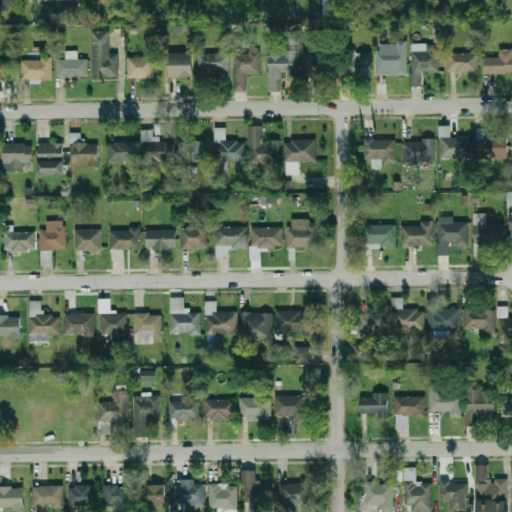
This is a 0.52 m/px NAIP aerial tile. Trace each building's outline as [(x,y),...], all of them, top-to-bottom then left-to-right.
[(338,0),(322,0),(323,16),(339,16),(338,0)] [(79,23),(79,5),(43,5),(43,23),(79,23)] [(92,31),(92,77),(118,77),(118,53),(109,53),(109,31),(92,31)] [(289,44),(299,43),(299,31),(288,31),(289,44)] [(269,91),(283,91),(283,73),(299,73),(299,50),(285,50),(285,43),(269,43),(269,91)] [(423,73),(439,73),(439,44),(411,44),(411,85),(423,85),(423,73)] [(485,73),(511,73),(511,49),(499,49),(499,56),(485,56),(485,73)] [(371,76),(371,50),(342,50),(342,76),(371,76)] [(57,58),(57,77),(88,77),(88,59),(77,59),(77,51),(67,51),(67,58),(57,58)] [(377,69),(397,69),(397,74),(407,74),(407,51),(377,51),(377,69)] [(479,73),(479,52),(447,52),(447,73),(479,73)] [(229,76),(229,53),(199,53),(199,74),(217,74),(217,76),(229,76)] [(261,53),(234,53),(234,91),(247,91),(247,73),(261,73),(261,53)] [(192,76),(192,54),(164,54),(164,76),(192,76)] [(318,74),(335,74),(335,54),(305,54),(305,79),(318,79),(318,74)] [(154,57),(128,57),(128,77),(154,77),(154,57)] [(0,59),(0,78),(10,79),(10,60),(0,59)] [(22,79),(52,79),(52,59),(22,59),(22,79)] [(249,164),(280,163),(280,140),(263,140),(263,125),(249,125),(249,164)] [(440,126),(440,158),(471,158),(471,137),(449,137),(449,126),(440,126)] [(214,161),(245,161),(245,140),(226,140),(226,127),(214,127),(214,161)] [(507,159),(507,136),(483,136),(483,159),(507,159)] [(364,159),(395,159),(395,137),(364,137),(364,159)] [(316,161),(316,139),(285,139),(285,161),(316,161)] [(435,139),(405,139),(405,161),(434,161),(435,139)] [(173,160),(173,140),(145,140),(145,160),(173,160)] [(179,161),(205,161),(205,140),(179,140),(179,161)] [(137,161),(137,141),(109,141),(109,161),(137,161)] [(99,163),(99,142),(73,142),(73,163),(99,163)] [(32,143),(3,143),(3,171),(32,171),(32,143)] [(38,173),(65,173),(65,143),(38,143),(38,173)] [(261,204),(278,203),(278,195),(261,195),(261,204)] [(504,223),(486,224),(486,213),(474,214),(476,256),(487,255),(486,245),(505,244),(504,223)] [(438,254),(449,254),(449,244),(468,244),(468,221),(454,221),(454,216),(438,216),(438,254)] [(288,246),(316,246),(316,218),(288,218),(288,246)] [(66,249),(66,223),(47,223),(47,229),(41,229),(41,249),(66,249)] [(433,245),(433,223),(402,223),(402,245),(433,245)] [(365,224),(365,246),(397,246),(397,224),(365,224)] [(182,248),(208,248),(208,225),(182,225),(182,248)] [(248,249),(248,226),(216,226),(216,258),(229,258),(229,249),(248,249)] [(282,247),(282,227),(252,227),(252,247),(282,247)] [(112,228),(112,258),(122,258),(122,249),(141,249),(141,228),(112,228)] [(102,229),(76,229),(76,249),(102,249),(102,229)] [(176,229),(147,229),(147,248),(176,248),(176,229)] [(35,231),(5,231),(5,250),(35,250),(35,231)] [(201,311),(185,311),(185,297),(171,297),(171,334),(201,334),(201,311)] [(425,330),(425,309),(402,309),(402,298),(392,298),(392,330),(425,330)] [(460,308),(439,308),(439,298),(428,298),(428,330),(460,330),(460,308)] [(30,341),(50,341),(50,333),(60,333),(60,314),(42,314),(42,300),(30,300),(30,341)] [(206,334),(238,334),(237,311),(216,312),(216,301),(206,301),(206,334)] [(494,330),(494,309),(464,309),(464,330),(494,330)] [(308,331),(308,310),(277,310),(277,331),(308,331)] [(241,335),(272,335),(272,312),(241,312),(241,335)] [(66,313),(66,335),(96,335),(96,313),(66,313)] [(101,335),(128,335),(128,313),(101,313),(101,335)] [(162,313),(135,313),(135,342),(162,342),(162,313)] [(387,335),(387,313),(359,313),(359,335),(387,335)] [(511,313),(499,313),(499,338),(511,338),(511,313)] [(21,315),(0,315),(0,337),(21,337),(21,315)] [(309,346),(294,347),(295,363),(310,363),(309,346)] [(155,370),(141,370),(142,381),(155,380),(155,370)] [(129,422),(129,385),(115,385),(115,402),(99,402),(99,433),(110,433),(110,422),(129,422)] [(461,416),(461,385),(430,385),(430,410),(450,410),(450,416),(461,416)] [(466,390),(466,425),(477,425),(477,416),(495,416),(495,390),(466,390)] [(360,414),(389,414),(389,393),(360,393),(360,414)] [(511,416),(511,393),(501,393),(501,416),(511,416)] [(275,395),(275,416),(304,416),(304,395),(275,395)] [(160,396),(134,396),(134,436),(151,436),(151,419),(160,419),(160,396)] [(425,396),(395,396),(395,428),(408,428),(408,416),(425,416),(425,396)] [(271,417),(271,397),(240,397),(240,417),(271,417)] [(236,419),(236,399),(205,399),(205,419),(236,419)] [(170,400),(170,419),(200,419),(200,400),(170,400)] [(508,511),(508,479),(488,479),(488,465),(477,465),(477,511),(508,511)] [(434,483),(416,483),(416,467),(404,467),(404,511),(433,511),(434,483)] [(263,469),(243,469),(243,500),(263,500),(263,469)] [(441,500),(450,500),(450,509),(469,509),(469,480),(441,480),(441,500)] [(205,505),(205,481),(175,481),(175,505),(205,505)] [(366,507),(361,507),(361,511),(381,511),(381,510),(395,510),(395,482),(366,482),(366,507)] [(239,483),(210,483),(210,507),(239,507),(239,483)] [(312,503),(312,483),(280,483),(280,503),(312,503)] [(140,484),(140,508),(167,508),(167,484),(140,484)] [(34,485),(34,511),(50,511),(50,508),(63,508),(63,485),(34,485)] [(68,505),(99,505),(99,485),(68,485),(68,505)] [(104,506),(129,506),(129,485),(104,485),(104,506)] [(0,508),(24,508),(24,486),(0,486),(0,508)]
